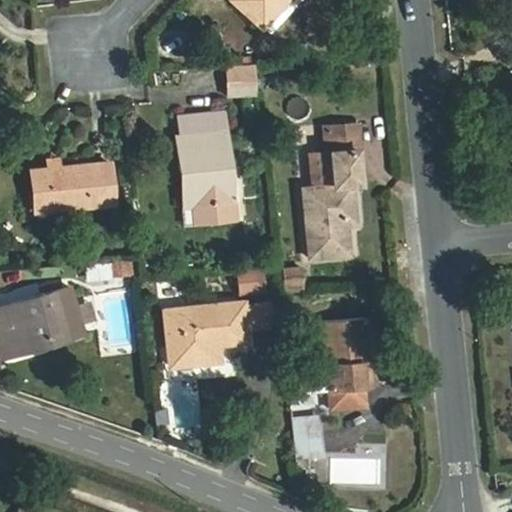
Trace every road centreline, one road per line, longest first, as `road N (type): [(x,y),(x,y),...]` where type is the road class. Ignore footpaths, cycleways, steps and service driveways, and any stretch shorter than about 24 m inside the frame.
road 1 (residential): [(267,511),(0,411)]
road 2 (residential): [(464,511),(438,243)]
road 3 (residential): [(438,243),(415,0)]
